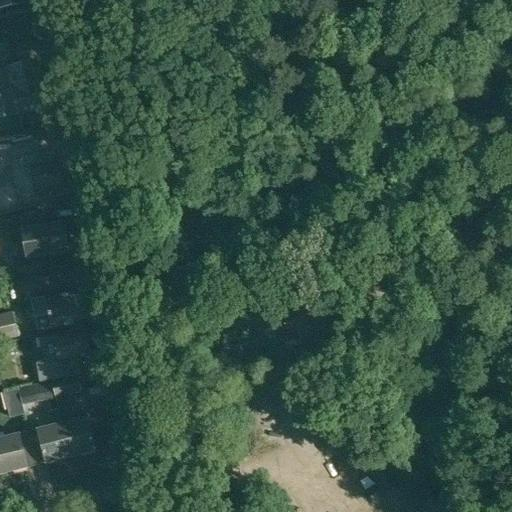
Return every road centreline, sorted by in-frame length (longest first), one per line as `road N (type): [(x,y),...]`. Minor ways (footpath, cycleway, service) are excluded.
road 1 (residential): [(150,491),(37,0)]
road 2 (track): [(65,114),(92,113),(118,126),(162,175),(170,350)]
road 3 (residential): [(150,491),(21,511)]
